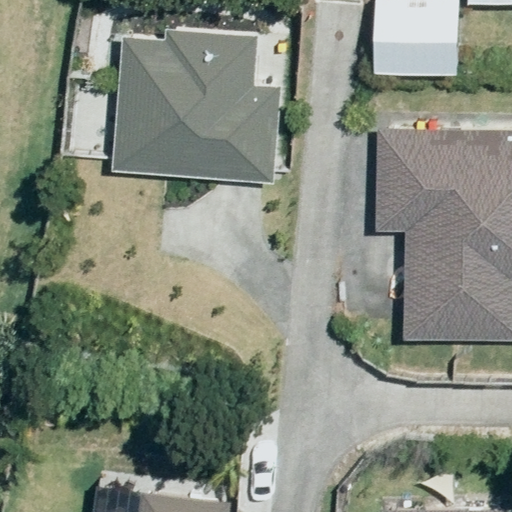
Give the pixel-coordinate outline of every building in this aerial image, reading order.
[(455,0),(371,0),(370,46),(454,48),(455,0)] [(254,70),(257,15),(159,10),(158,17),(118,15),(111,156),(274,164),(279,72),(254,70)] [(397,317),(511,320),(511,114),(375,111),(372,212),(400,213),(397,317)] [(220,511),(223,483),(124,476),(120,511),(220,511)] [(511,511),(511,492),(378,490),(377,511),(511,511)]
